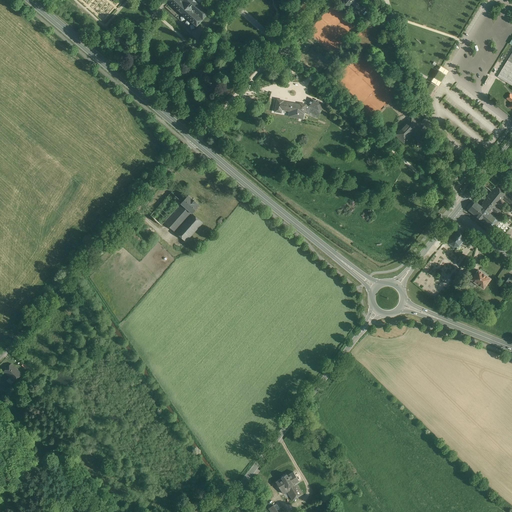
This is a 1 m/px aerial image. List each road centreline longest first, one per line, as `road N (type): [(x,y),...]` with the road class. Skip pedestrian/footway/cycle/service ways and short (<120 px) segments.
road 1 (primary): [(30,0),(375,289)]
road 2 (track): [(0,358),(191,145)]
road 3 (tertiary): [(193,511),(246,478),(378,310)]
road 4 (track): [(111,511),(0,407)]
